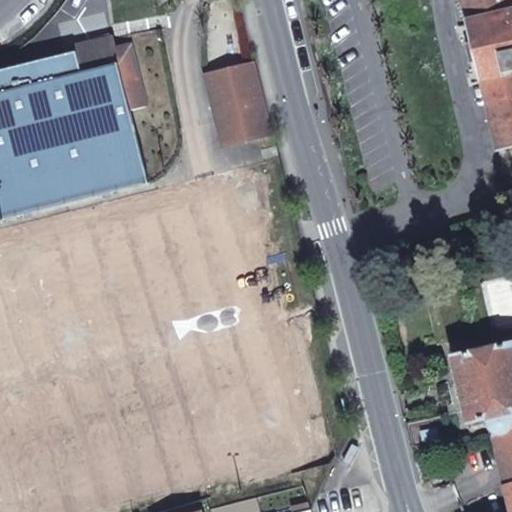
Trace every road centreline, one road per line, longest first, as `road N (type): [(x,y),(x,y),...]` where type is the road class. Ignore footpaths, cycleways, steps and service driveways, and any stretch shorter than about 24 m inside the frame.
road 1 (secondary): [(268,0),(409,511)]
road 2 (unknown): [(333,228),(419,204),(460,179),(466,146),(434,0)]
